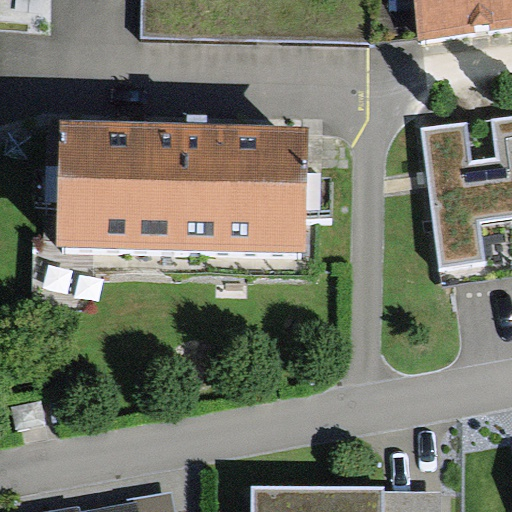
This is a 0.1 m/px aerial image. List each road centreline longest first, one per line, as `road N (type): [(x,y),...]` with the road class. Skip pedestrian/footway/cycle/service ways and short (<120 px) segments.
road 1 (residential): [(0,476),(511,387)]
road 2 (unknown): [(395,75),(0,78)]
